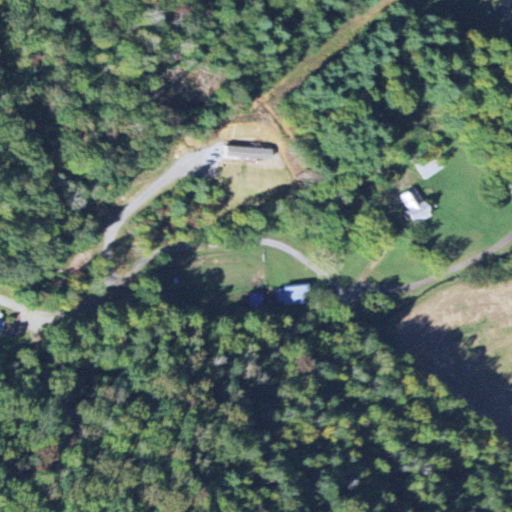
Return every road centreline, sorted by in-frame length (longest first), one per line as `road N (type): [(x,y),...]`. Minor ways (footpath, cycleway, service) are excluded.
road 1 (residential): [(358,283),(396,287),(438,274),(511,229),(507,0)]
road 2 (residential): [(394,215),(384,253),(360,271),(356,306),(511,461)]
